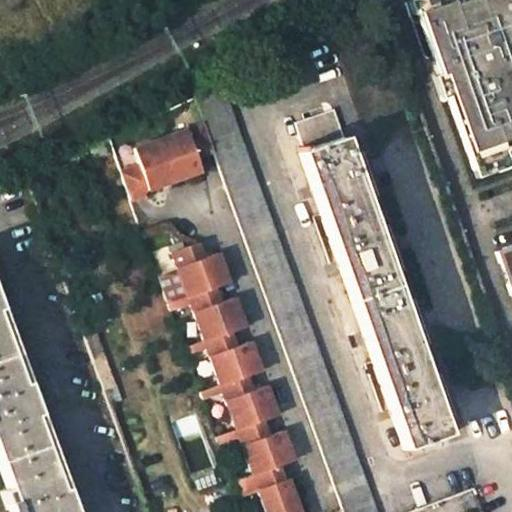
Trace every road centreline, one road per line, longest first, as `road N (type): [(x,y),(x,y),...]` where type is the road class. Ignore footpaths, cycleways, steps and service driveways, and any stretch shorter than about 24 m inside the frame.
road 1 (unknown): [(511,310),(406,8)]
road 2 (residential): [(99,511),(0,239)]
